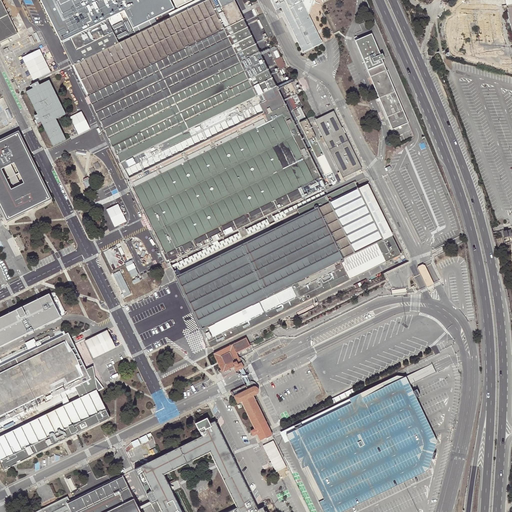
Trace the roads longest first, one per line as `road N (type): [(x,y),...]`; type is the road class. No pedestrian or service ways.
road 1 (trunk): [(497,511),(502,370),(495,288),(461,160),(423,69)]
road 2 (trunk): [(379,0),(461,197),(490,352)]
road 3 (unclassified): [(490,352),(468,511)]
road 4 (trunk): [(490,352),(484,511)]
